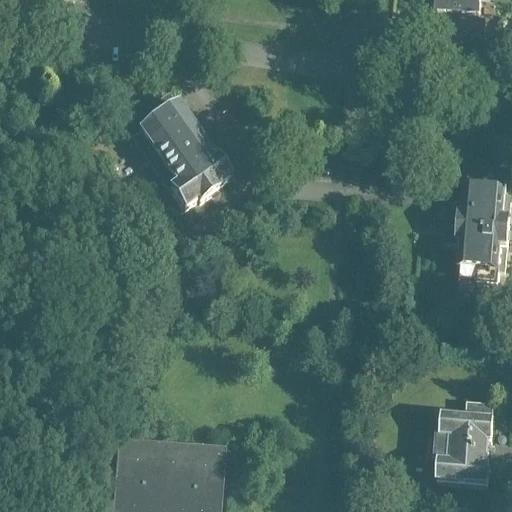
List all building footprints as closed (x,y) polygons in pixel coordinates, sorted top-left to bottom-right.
[(481,1),(456,0),(437,0),(437,17),(445,18),(444,24),(442,24),(442,36),(483,39),(484,25),(477,24),(478,20),(479,20),(481,1)] [(204,149),(199,142),(199,137),(193,128),(190,128),(176,108),(136,135),(137,136),(130,141),(166,194),(167,193),(183,216),(196,207),(198,209),(219,194),(218,192),(230,183),(216,163),(214,163),(204,149)] [(448,220),(446,248),(462,249),(459,288),(477,290),(479,290),(496,291),(496,292),(497,292),(498,276),(505,277),(507,253),(509,225),(511,202),(505,201),(506,185),(505,185),(488,183),(486,183),(468,182),(466,199),(465,221),(448,220)] [(145,246),(160,235),(151,222),(135,234),(145,246)] [(489,473),(491,451),(493,451),(494,428),(493,428),(494,413),(467,411),(467,426),(442,424),(440,444),(436,443),(434,471),(438,471),(436,491),(489,496),(491,473),(489,473)] [(236,461),(270,459),(269,436),(234,438),(236,461)] [(111,511),(220,511),(225,459),(116,451),(111,511)]
